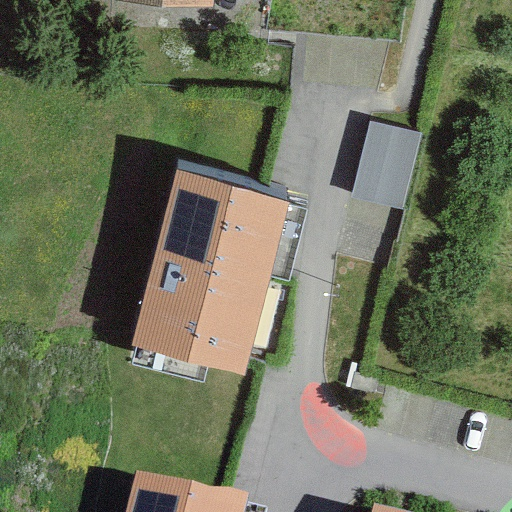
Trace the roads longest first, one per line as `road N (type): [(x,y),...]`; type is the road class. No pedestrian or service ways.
road 1 (residential): [(337,449),(314,436),(298,404),(350,101)]
road 2 (residential): [(511,499),(337,449)]
